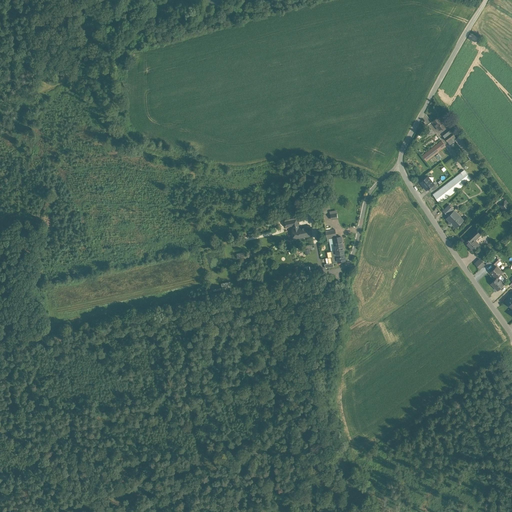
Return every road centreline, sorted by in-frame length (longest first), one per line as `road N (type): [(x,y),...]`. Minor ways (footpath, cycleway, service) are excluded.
road 1 (unclassified): [(486,0),(398,153),(401,171),(511,336)]
road 2 (track): [(0,436),(134,511)]
